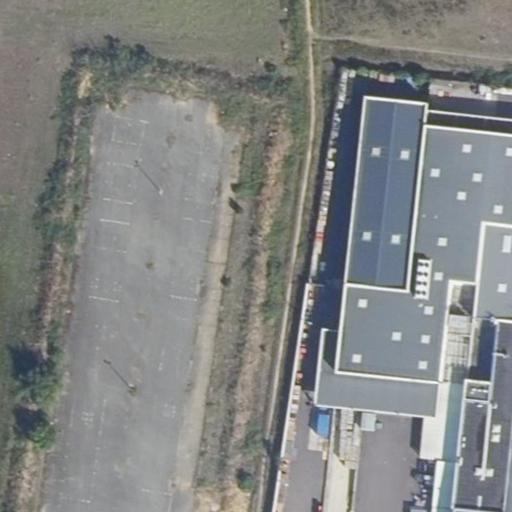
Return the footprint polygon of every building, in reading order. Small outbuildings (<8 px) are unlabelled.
[(433,112),(374,101),(353,287),(414,293),(431,130),(433,112)] [(511,229),(511,138),(431,130),(414,293),(353,287),(345,330),(327,329),(322,404),(425,418),(440,420),(443,387),(452,343),(473,345),(478,321),(452,319),(459,286),(481,288),(490,226),(511,229)] [(511,511),(511,229),(490,226),(481,288),(459,286),(452,319),(478,321),(473,345),(452,343),(443,387),(465,390),(458,511),(511,511)] [(440,420),(425,418),(424,460),(442,463),(437,511),(458,511),(465,390),(443,387),(440,420)] [(328,443),(325,511),(352,511),(355,444),(328,443)]
